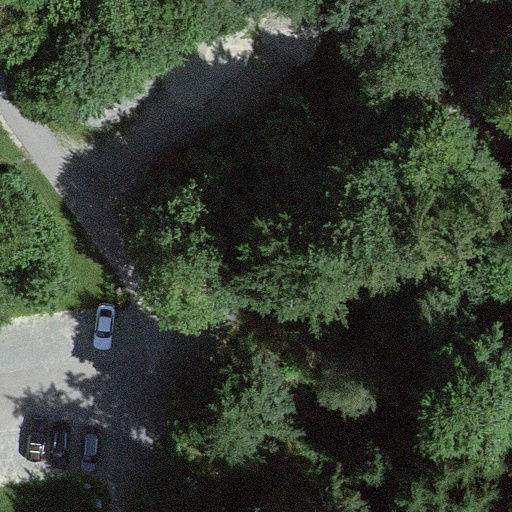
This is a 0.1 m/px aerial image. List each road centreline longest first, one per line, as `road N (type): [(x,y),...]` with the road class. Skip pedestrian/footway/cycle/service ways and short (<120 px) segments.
road 1 (track): [(511,79),(363,180),(182,334)]
road 2 (unknown): [(0,380),(182,334)]
